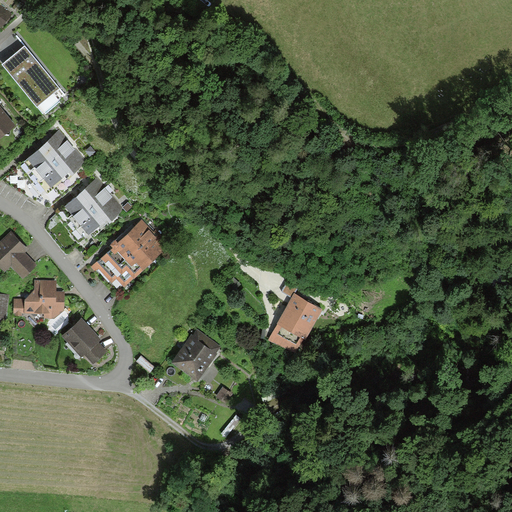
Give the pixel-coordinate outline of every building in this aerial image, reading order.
[(0,25),(0,26),(9,14),(0,7),(0,25)] [(25,47),(4,64),(39,107),(60,90),(25,47)] [(0,141),(17,127),(0,107),(0,141)] [(26,160),(51,189),(85,160),(59,131),(26,160)] [(332,138),(326,133),(321,139),(328,144),(332,138)] [(65,208),(89,234),(121,206),(97,180),(65,208)] [(117,278),(125,286),(167,247),(141,219),(92,265),(111,284),(117,278)] [(21,278),(35,265),(23,253),(27,249),(10,232),(0,242),(0,268),(5,273),(10,268),(21,278)] [(15,299),(15,313),(41,314),(41,318),(55,318),(64,310),(64,292),(57,292),(57,281),(34,280),(33,291),(26,299),(15,299)] [(9,295),(0,293),(0,320),(6,321),(9,295)] [(272,341),(295,353),(303,339),(305,340),(322,308),(313,304),(296,295),(272,341)] [(94,362),(107,350),(99,342),(101,340),(93,331),(82,319),(63,336),(82,357),(86,353),(94,362)] [(172,364),(198,382),(211,362),(222,346),(197,329),(172,364)]
